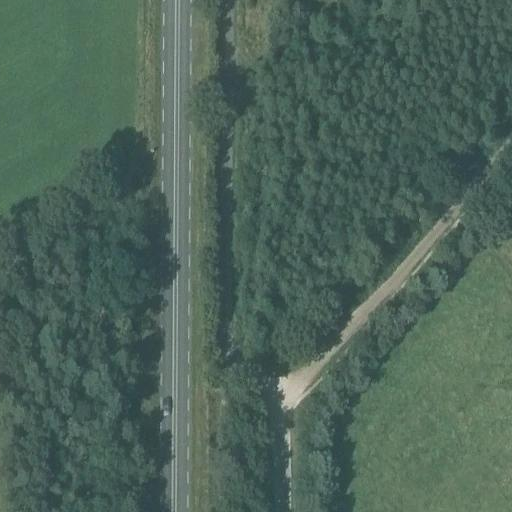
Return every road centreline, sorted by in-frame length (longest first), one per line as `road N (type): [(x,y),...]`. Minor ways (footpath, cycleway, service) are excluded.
road 1 (unclassified): [(283,511),(281,397),(241,377),(224,323),(227,0)]
road 2 (primary): [(177,511),(180,0)]
road 3 (track): [(511,140),(281,397)]
